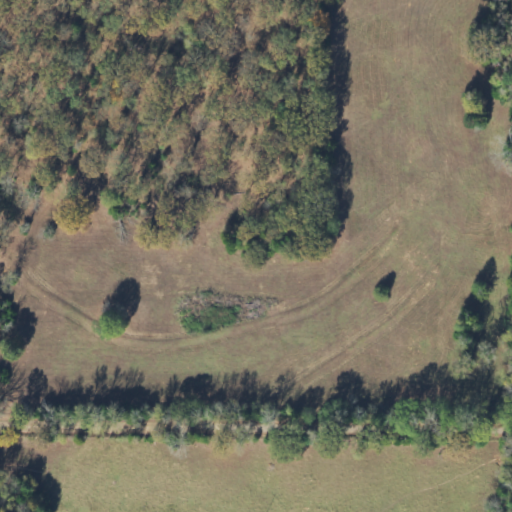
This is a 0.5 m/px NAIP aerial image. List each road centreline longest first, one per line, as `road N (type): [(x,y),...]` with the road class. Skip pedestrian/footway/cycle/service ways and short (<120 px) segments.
road 1 (residential): [(511,430),(198,429)]
road 2 (residential): [(198,429),(0,428)]
